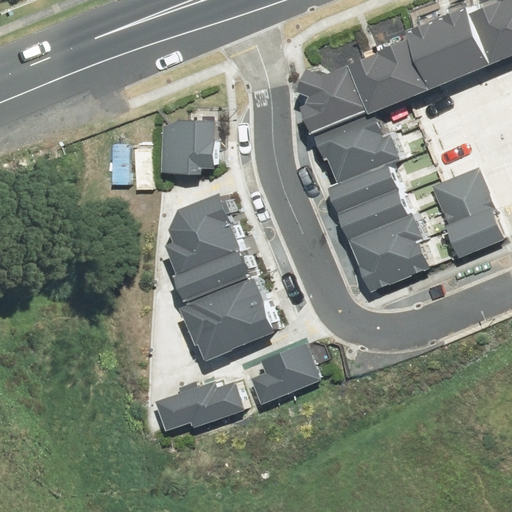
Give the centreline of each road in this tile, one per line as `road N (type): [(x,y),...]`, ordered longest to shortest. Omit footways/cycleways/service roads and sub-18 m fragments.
road 1 (residential): [(337,313),(217,363),(191,355),(173,209),(177,200),(276,160)]
road 2 (secondary): [(200,0),(0,77)]
road 3 (residential): [(511,292),(406,333),(362,330),(337,313)]
road 4 (residential): [(276,160),(267,63),(241,0)]
road 5 (residential): [(337,313),(276,160)]
